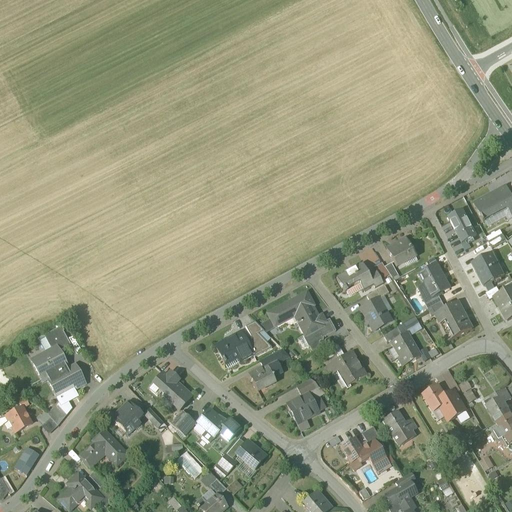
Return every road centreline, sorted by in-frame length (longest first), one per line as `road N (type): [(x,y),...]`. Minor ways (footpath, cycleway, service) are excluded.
road 1 (residential): [(5,511),(87,408),(165,344)]
road 2 (residential): [(301,458),(165,344)]
road 3 (residential): [(165,344),(305,268)]
road 4 (residential): [(305,268),(399,391)]
road 5 (residential): [(491,337),(423,204)]
road 6 (residential): [(305,268),(423,204)]
